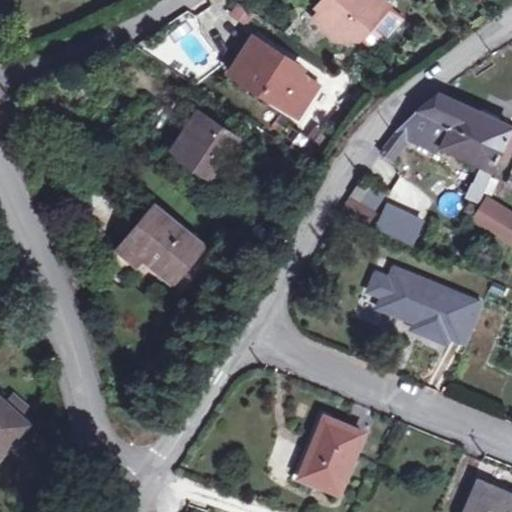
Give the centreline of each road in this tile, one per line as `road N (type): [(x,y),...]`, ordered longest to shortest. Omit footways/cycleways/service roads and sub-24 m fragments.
road 1 (unclassified): [(246,331),(365,146),(404,101),(511,18)]
road 2 (unclassified): [(0,174),(50,276),(103,448),(148,482)]
road 3 (residential): [(246,331),(511,441)]
road 4 (residential): [(178,0),(99,50),(0,81)]
road 5 (unclassified): [(148,482),(246,331)]
